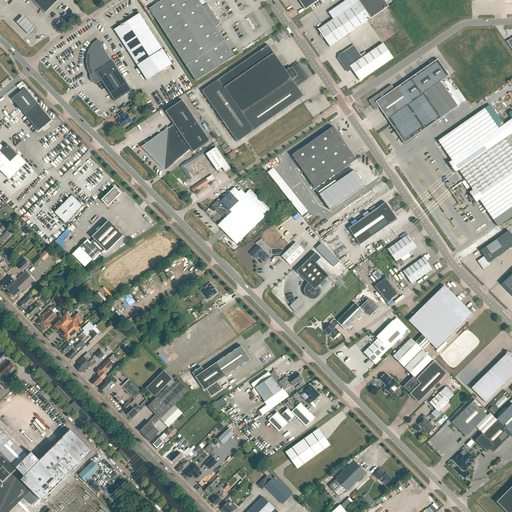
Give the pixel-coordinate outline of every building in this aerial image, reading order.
[(31,0),(45,13),(58,0),(3,0),(6,3),(9,0),(31,0)] [(198,0),(163,0),(149,9),(196,81),(234,56),(216,27),(220,24),(207,4),(203,7),(198,0)] [(319,0),(298,0),(305,10),(319,0)] [(333,20),(318,30),(318,29),(317,29),(321,35),(320,35),(322,38),(323,38),(330,47),(329,47),(330,48),(331,47),(330,47),(388,7),(383,0),(346,0),(328,13),(333,20)] [(172,64),(140,14),(114,30),(147,81),(172,64)] [(23,17),(23,16),(16,22),(17,23),(21,27),(26,32),(29,35),(36,29),(33,26),(27,21),(23,17)] [(98,41),(96,42),(94,44),(93,45),(91,47),(90,49),(89,51),(88,53),(87,55),(87,58),(87,60),(87,62),(87,64),(87,67),(88,69),(88,71),(89,73),(91,75),(92,74),(98,83),(101,81),(115,102),(132,91),(113,61),(112,62),(98,41)] [(339,55),(338,59),(347,72),(351,69),(360,81),(393,58),(395,57),(392,51),(389,53),(383,43),(362,58),(354,45),(339,55)] [(286,71),(268,45),(202,91),(237,142),(303,97),(296,86),(307,78),(297,64),(292,68),(292,67),(290,69),(288,68),(288,70),(286,71)] [(437,59),(425,68),(436,85),(441,82),(449,76),(437,59)] [(436,85),(425,68),(412,77),(423,94),(424,93),(436,85)] [(423,94),(412,77),(399,86),(410,103),(423,94)] [(436,85),(424,93),(441,117),(442,118),(458,107),(441,82),(436,85)] [(410,103),(399,86),(394,89),(392,86),(391,85),(379,93),(379,94),(378,94),(369,100),(369,102),(375,110),(376,110),(380,108),(387,119),(410,103)] [(52,121),(25,88),(12,99),(38,131),(52,121)] [(423,94),(410,103),(387,119),(401,140),(408,141),(442,118),(441,117),(424,93),(423,94)] [(210,141),(182,100),(166,112),(174,124),(168,129),(167,128),(165,129),(166,131),(148,146),(148,149),(166,170),(191,149),(193,152),(210,141)] [(129,106),(131,110),(138,105),(136,101),(129,106)] [(459,171),(466,181),(511,148),(505,139),(511,133),(511,118),(498,128),(484,109),(438,141),(452,161),(448,163),(456,173),(459,171)] [(122,128),(132,121),(128,114),(126,116),(123,111),(117,115),(120,119),(118,121),(122,128)] [(333,127),(292,155),(315,188),(356,160),(333,127)] [(0,170),(1,171),(18,155),(7,144),(3,148),(7,152),(0,158),(0,170)] [(222,168),(225,172),(230,168),(216,147),(206,154),(217,171),(222,168)] [(511,148),(466,181),(472,190),(469,192),(476,203),(479,200),(493,220),(498,227),(511,216),(511,148)] [(233,151),(227,154),(230,159),(236,156),(233,151)] [(306,212),(272,168),(266,172),(300,217),(306,212)] [(354,171),(319,196),(329,209),(364,185),(354,171)] [(209,183),(206,179),(191,189),(194,193),(209,183)] [(108,206),(121,194),(115,187),(102,200),(108,206)] [(212,207),(210,208),(213,211),(215,210),(222,217),(225,214),(229,210),(245,194),(241,189),(239,192),(235,187),(218,199),(211,206),(212,207)] [(227,216),(218,225),(237,244),(271,210),(250,189),(245,194),(229,210),(231,212),(227,216)] [(65,224),(83,206),(72,196),(55,213),(65,224)] [(390,224),(397,219),(385,203),(379,207),(348,228),(360,245),(390,224)] [(475,211),(470,215),(476,223),(481,220),(475,211)] [(470,215),(465,218),(471,226),(476,223),(470,215)] [(465,218),(460,222),(466,230),(471,226),(465,218)] [(481,220),(476,223),(481,231),(486,228),(481,220)] [(85,267),(92,259),(94,261),(101,254),(101,253),(105,250),(107,252),(123,236),(108,221),(92,237),(94,239),(91,243),(87,239),(72,254),(85,267)] [(460,222),(455,225),(461,233),(466,230),(460,222)] [(476,223),(471,226),(477,235),(481,231),(476,223)] [(455,225),(450,229),(456,237),(461,233),(455,225)] [(471,226),(466,230),(472,238),(477,235),(471,226)] [(466,230),(461,233),(467,242),(472,238),(466,230)] [(483,270),(490,265),(489,263),(511,246),(511,235),(509,231),(480,251),(484,257),(477,261),(483,270)] [(0,240),(2,243),(9,237),(6,233),(0,239),(0,240)] [(461,233),(456,237),(462,245),(467,242),(461,233)] [(396,262),(417,247),(408,235),(387,249),(396,262)] [(296,242),(281,257),(290,265),(304,251),(296,242)] [(334,257),(323,245),(317,251),(328,262),(334,257)] [(258,246),(250,253),(256,259),(259,256),(264,262),(269,257),(263,252),(264,251),(258,246)] [(315,253),(296,271),(309,284),(308,285),(307,286),(306,287),(305,288),(305,290),(305,291),(305,292),(305,293),(306,295),(307,296),(309,298),(311,298),(312,299),(313,299),(314,298),(315,298),(316,297),(318,297),(318,296),(319,295),(320,294),(320,292),(320,291),(320,290),(320,289),(319,289),(318,287),(329,276),(316,263),(321,258),(315,253)] [(13,260),(9,256),(4,260),(9,265),(13,260)] [(37,267),(39,266),(37,264),(42,260),(39,257),(32,263),(35,266),(36,266),(37,267)] [(432,270),(423,257),(403,272),(411,284),(432,270)] [(16,265),(20,270),(20,269),(23,272),(24,271),(23,271),(29,265),(27,262),(23,258),(16,265)] [(22,294),(35,281),(25,271),(7,289),(9,291),(7,293),(13,299),(16,295),(17,296),(21,293),(22,294)] [(511,273),(501,285),(511,295),(511,273)] [(11,277),(9,276),(1,284),(5,289),(14,280),(14,281),(16,279),(13,275),(11,277)] [(374,287),(387,302),(398,294),(385,278),(374,287)] [(73,286),(78,291),(82,287),(77,282),(73,286)] [(176,289),(180,294),(190,288),(187,282),(176,289)] [(216,294),(210,284),(200,291),(206,300),(216,294)] [(444,286),(408,321),(422,335),(415,342),(421,349),(422,350),(427,346),(422,341),(425,338),(437,349),(472,314),(444,286)] [(184,295),(186,298),(195,292),(193,289),(184,295)] [(78,303),(86,295),(82,292),(75,299),(78,303)] [(30,306),(35,301),(29,295),(20,304),(20,305),(20,306),(21,307),(23,307),(23,308),(24,307),(25,309),(29,306),(30,306)] [(45,303),(49,299),(46,295),(41,299),(45,303)] [(331,324),(324,330),(333,339),(340,333),(335,327),(338,324),(345,330),(364,311),(370,316),(379,308),(369,298),(359,308),(355,303),(337,321),(334,319),(330,323),(331,324)] [(38,308),(40,306),(37,303),(34,305),(28,312),(32,316),(39,310),(38,308)] [(49,323),(56,315),(49,308),(44,313),(46,315),(37,323),(45,331),(51,325),(49,323)] [(80,324),(83,321),(76,314),(71,319),(66,314),(54,326),(67,339),(79,327),(75,323),(77,321),(80,324)] [(376,337),(377,339),(363,353),(374,364),(405,333),(393,321),(376,337)] [(89,322),(83,329),(87,333),(88,332),(88,333),(94,327),(89,322)] [(89,334),(93,338),(97,334),(93,330),(89,334)] [(82,341),(88,335),(84,331),(78,337),(82,341)] [(415,342),(411,338),(393,356),(413,377),(409,380),(407,382),(407,383),(403,387),(410,393),(409,394),(418,403),(447,374),(422,350),(421,349),(415,342)] [(68,353),(74,347),(68,342),(59,350),(64,355),(67,352),(68,353)] [(77,349),(80,346),(78,344),(67,356),(71,360),(75,356),(76,356),(76,355),(77,354),(75,352),(77,350),(77,349)] [(206,390),(217,382),(250,359),(241,346),(204,371),(201,367),(192,373),(193,374),(201,386),(204,391),(206,390)] [(95,355),(99,359),(104,354),(100,350),(95,355)] [(97,362),(88,352),(83,357),(92,366),(97,362)] [(485,403),(511,376),(511,357),(507,353),(506,355),(471,388),(485,403)] [(103,373),(117,359),(113,354),(96,372),(98,375),(97,375),(94,378),(95,379),(91,382),(92,383),(92,384),(93,385),(94,385),(95,386),(97,383),(98,384),(102,380),(106,376),(103,373)] [(92,366),(83,357),(83,356),(77,362),(79,365),(76,367),(81,372),(84,370),(85,370),(89,367),(90,368),(92,366)] [(5,364),(0,368),(0,372),(4,376),(7,373),(7,374),(11,370),(10,369),(13,365),(9,361),(5,365),(5,364)] [(52,381),(39,368),(36,372),(49,384),(52,381)] [(154,397),(172,379),(164,370),(146,388),(154,397)] [(265,402),(281,390),(281,389),(275,381),(276,380),(273,375),(271,376),(268,372),(252,383),(255,388),(265,402)] [(288,378),(287,378),(286,379),(290,384),(291,383),(293,386),(302,379),(298,373),(289,379),(288,378)] [(190,390),(201,386),(193,374),(178,380),(169,388),(169,387),(158,398),(157,397),(147,407),(155,415),(149,421),(153,426),(160,419),(160,418),(174,404),(188,390),(190,390)] [(392,381),(385,374),(380,379),(386,386),(384,388),(385,389),(385,390),(385,391),(384,391),(385,392),(385,393),(386,394),(387,394),(388,394),(389,394),(389,393),(390,394),(399,386),(393,379),(392,381)] [(104,393),(117,381),(111,375),(104,381),(106,383),(100,388),(104,393)] [(290,384),(286,379),(287,378),(286,377),(284,378),(278,383),(282,388),(284,391),(284,390),(287,388),(286,386),(290,384)] [(142,393),(128,380),(122,386),(135,399),(142,393)] [(217,382),(206,390),(211,397),(222,389),(217,382)] [(306,401),(309,405),(313,401),(319,395),(314,390),(311,386),(305,393),(309,397),(306,401)] [(70,399),(58,387),(55,390),(67,403),(70,399)] [(440,392),(429,403),(436,409),(438,412),(449,401),(448,401),(454,395),(446,387),(440,392)] [(281,390),(265,402),(270,410),(289,397),(284,390),(284,391),(282,388),(281,389),(281,390)] [(497,408),(506,399),(503,396),(494,404),(497,408)] [(223,397),(214,403),(217,408),(227,402),(223,397)] [(138,404),(127,415),(132,419),(149,402),(147,400),(140,407),(138,404)] [(466,437),(487,416),(473,401),(451,423),(466,437)] [(300,403),(291,412),(306,426),(315,418),(300,403)] [(493,452),(511,435),(511,403),(496,420),(497,420),(483,434),(482,434),(475,441),(483,449),(484,448),(487,452),(490,449),(493,452)] [(160,418),(160,419),(169,427),(183,413),(174,404),(160,418)] [(493,415),(497,411),(492,406),(489,410),(493,415)] [(295,416),(288,409),(282,415),(289,422),(295,416)] [(438,412),(436,409),(429,416),(433,419),(435,417),(436,418),(440,414),(438,412)] [(287,423),(277,412),(268,421),(279,432),(287,423)] [(426,418),(423,415),(419,419),(422,421),(418,425),(428,435),(434,428),(425,419),(426,418)] [(159,432),(153,426),(149,421),(139,431),(149,441),(159,432)] [(107,439),(92,423),(90,426),(105,441),(107,439)] [(0,511),(7,511),(30,490),(42,501),(44,499),(45,500),(46,498),(46,497),(84,459),(92,451),(70,430),(63,437),(40,461),(31,452),(28,456),(0,428),(0,511)] [(163,440),(172,432),(169,429),(152,444),(154,446),(154,447),(155,448),(156,448),(157,449),(165,441),(163,440)] [(218,439),(223,445),(234,434),(228,429),(218,439)] [(318,429),(285,452),(297,469),(330,445),(318,429)] [(180,445),(185,440),(182,436),(176,441),(180,445)] [(475,442),(472,439),(467,444),(470,447),(475,442)] [(117,451),(109,443),(108,444),(115,452),(117,451)] [(179,450),(177,448),(174,451),(176,453),(170,459),(175,464),(183,456),(185,454),(183,452),(184,452),(180,449),(179,450)] [(187,456),(188,455),(192,451),(188,448),(184,452),(183,452),(185,454),(187,456)] [(130,460),(120,450),(117,453),(127,463),(130,460)] [(463,457),(457,463),(459,465),(459,466),(460,467),(462,467),(465,470),(470,464),(469,463),(473,459),(467,453),(463,457)] [(212,457),(205,464),(210,469),(217,462),(212,457)] [(183,470),(190,462),(189,461),(188,462),(185,460),(180,465),(180,466),(177,470),(177,471),(178,472),(179,472),(180,472),(182,469),(183,470)] [(348,491),(366,473),(353,460),(335,478),(347,490),(348,491)] [(100,468),(93,461),(78,475),(85,482),(100,468)] [(193,475),(197,479),(202,474),(199,470),(199,469),(193,463),(184,472),(187,475),(187,476),(188,478),(189,478),(190,479),(193,475)] [(380,468),(373,474),(379,480),(380,478),(383,481),(382,481),(385,485),(392,479),(386,473),(385,474),(380,468)] [(99,469),(91,478),(94,481),(102,472),(99,469)] [(282,504),(291,494),(274,477),(273,478),(267,471),(264,473),(267,476),(257,485),(262,489),(265,486),(282,504)] [(339,497),(347,490),(335,478),(328,485),(339,497)] [(97,494),(102,489),(95,482),(94,483),(91,486),(90,487),(97,494)] [(215,495),(223,488),(225,486),(222,483),(217,489),(212,484),(204,491),(209,496),(213,493),(215,495)] [(511,511),(511,486),(496,502),(506,511),(511,511)] [(356,491),(350,496),(354,500),(360,494),(356,491)] [(220,501),(221,500),(220,498),(223,495),(220,492),(217,495),(216,495),(213,498),(213,499),(211,501),(215,506),(216,505),(218,504),(219,502),(219,503),(221,501),(220,501)] [(277,511),(263,497),(247,511),(277,511)] [(354,502),(349,498),(340,506),(333,511),(345,511),(344,511),(350,505),(350,506),(354,502)] [(234,511),(237,508),(230,501),(227,504),(227,503),(222,507),(222,508),(220,510),(222,511),(225,511),(226,511),(231,511),(234,510),(234,511)]
